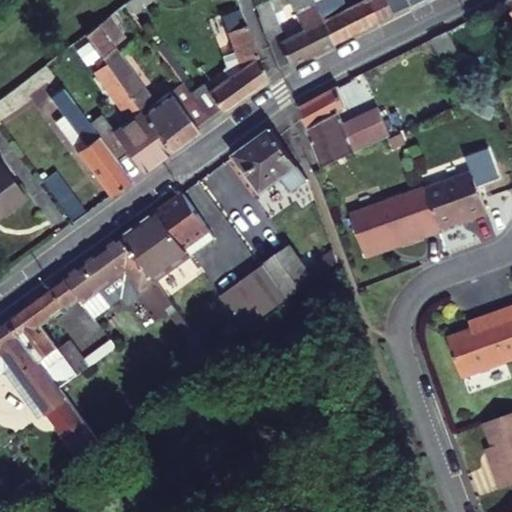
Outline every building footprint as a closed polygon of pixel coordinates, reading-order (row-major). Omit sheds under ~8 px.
[(265,48),(275,71),(317,50),(297,0),(273,0),(288,37),(265,48)] [(297,0),(317,50),(378,19),(368,0),(366,0),(357,5),(355,3),(330,15),(322,0),(318,0),(314,2),(313,0),(297,0)] [(368,0),(378,19),(418,0),(368,0)] [(105,45),(93,28),(67,47),(88,73),(155,156),(197,126),(177,100),(166,85),(140,107),(96,53),(105,45)] [(194,94),(191,90),(177,100),(197,126),(252,86),(231,28),(208,36),(220,71),(194,94)] [(425,44),(438,71),(450,65),(437,38),(425,44)] [(112,128),(99,139),(129,176),(155,156),(88,73),(75,83),(112,128)] [(343,118),(332,91),(295,115),(315,168),(345,154),(333,122),(343,118)] [(119,184),(60,104),(37,121),(97,201),(119,184)] [(365,144),(353,114),(343,118),(333,122),(345,154),(365,144)] [(266,137),(229,164),(255,200),(276,185),(285,199),(302,187),(266,137)] [(420,174),(437,220),(484,204),(468,157),(420,174)] [(437,220),(420,174),(350,200),(366,243),(389,234),(391,239),(438,222),(437,220)] [(0,207),(10,200),(0,186),(0,207)] [(73,218),(55,195),(44,203),(62,227),(73,218)] [(214,248),(178,199),(154,217),(182,257),(187,267),(214,248)] [(182,257),(154,217),(122,240),(157,288),(187,267),(182,257)] [(122,240),(64,281),(78,300),(82,305),(97,294),(93,289),(122,267),(127,273),(143,296),(136,302),(143,312),(151,307),(156,311),(168,303),(157,288),(122,240)] [(307,280),(283,248),(258,266),(282,299),(307,280)] [(258,266),(208,302),(234,336),(282,299),(258,266)] [(122,267),(93,289),(97,294),(127,273),(122,267)] [(78,300),(64,281),(9,322),(49,376),(70,361),(44,326),(78,300)] [(511,363),(511,309),(477,322),(479,330),(471,333),(447,342),(461,381),(511,363)] [(9,322),(0,328),(0,357),(6,353),(57,424),(74,409),(49,376),(9,322)] [(477,322),(469,325),(471,333),(479,330),(477,322)] [(98,441),(74,409),(57,424),(80,455),(98,441)] [(511,485),(511,413),(483,423),(498,472),(493,474),(498,490),(511,485)]
